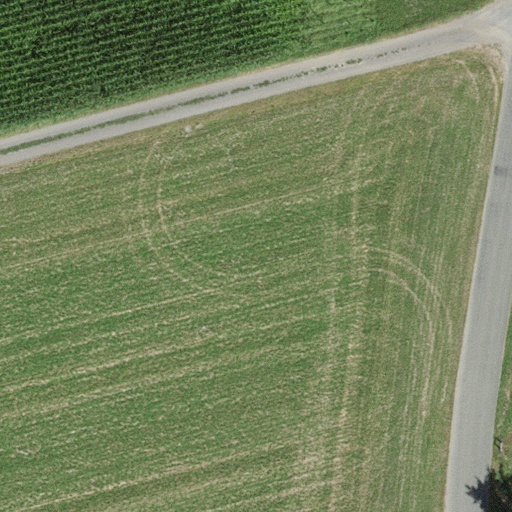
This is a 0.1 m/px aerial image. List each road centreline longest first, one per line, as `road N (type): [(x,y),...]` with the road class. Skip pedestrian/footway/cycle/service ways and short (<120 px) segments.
road 1 (track): [(0,153),(511,20)]
road 2 (residential): [(511,172),(468,511)]
